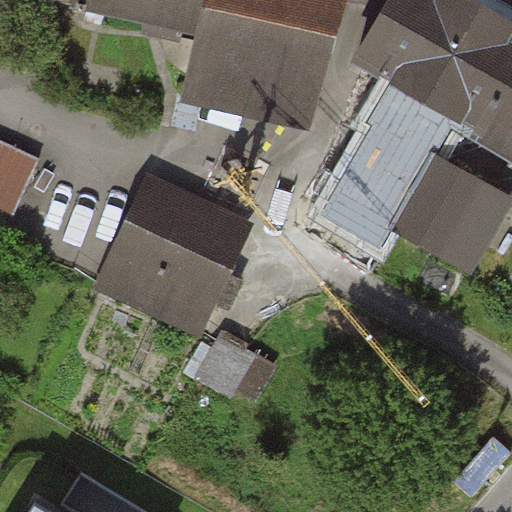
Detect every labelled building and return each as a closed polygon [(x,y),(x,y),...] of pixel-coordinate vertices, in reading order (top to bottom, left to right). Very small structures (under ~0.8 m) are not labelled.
[(323,53),(339,0),(108,0),(174,16),(157,82),(306,118),(323,53)] [(511,95),(511,28),(462,0),(392,0),(354,68),(485,142),(511,95)] [(511,95),(485,142),(511,157),(511,95)] [(506,198),(374,122),(337,193),(469,268),(506,198)] [(36,161),(0,145),(0,213),(12,218),(36,161)] [(251,218),(149,174),(102,282),(203,326),(251,218)] [(60,511),(40,500),(32,511),(60,511)]
